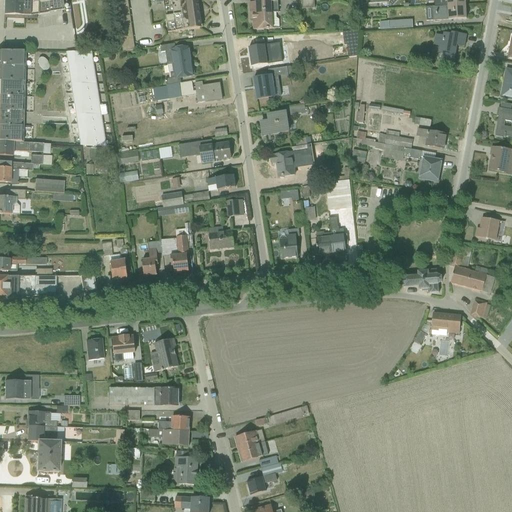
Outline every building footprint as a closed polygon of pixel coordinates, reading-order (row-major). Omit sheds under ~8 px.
[(3,0),(3,19),(35,20),(35,16),(66,12),(63,0),(3,0)] [(175,0),(180,31),(200,28),(196,0),(175,0)] [(309,0),(294,0),(295,8),(310,9),(309,0)] [(251,31),(271,31),(269,2),(250,3),(251,31)] [(464,5),(445,5),(445,17),(464,17),(464,5)] [(418,7),(419,21),(441,21),(441,6),(418,7)] [(405,22),(373,23),(373,30),(405,29),(405,22)] [(463,30),(442,27),(438,57),(452,59),(454,43),(461,44),(463,30)] [(167,49),(171,67),(191,63),(188,45),(167,49)] [(248,67),(265,65),(263,45),(246,47),(248,67)] [(59,54),(69,150),(97,147),(88,51),(59,54)] [(0,81),(22,82),(23,54),(0,53),(0,81)] [(174,81),(194,77),(191,63),(171,67),(174,81)] [(511,69),(503,68),(499,92),(511,94),(511,69)] [(254,100),(273,97),(270,76),(251,78),(254,100)] [(0,81),(0,97),(22,98),(22,82),(0,81)] [(201,103),(222,100),(220,84),(198,87),(201,103)] [(0,143),(12,144),(21,145),(22,98),(0,97),(0,143)] [(511,110),(499,109),(496,133),(511,135),(511,110)] [(259,138),(288,133),(284,111),(263,114),(264,121),(256,122),(259,138)] [(446,141),(428,138),(413,135),(412,142),(417,143),(416,149),(426,151),(444,154),(446,141)] [(402,139),(380,136),(376,162),(397,165),(397,161),(414,163),(415,156),(406,155),(408,140),(402,139)] [(0,158),(12,158),(12,144),(0,143),(0,158)] [(200,166),(230,162),(227,143),(197,148),(200,166)] [(175,159),(193,157),(192,145),(173,147),(175,159)] [(510,171),(511,163),(511,149),(495,146),(491,167),(510,171)] [(309,166),(307,151),(267,156),(268,167),(274,166),(275,179),(294,177),(293,168),(309,166)] [(118,158),(119,166),(132,165),(131,157),(118,158)] [(431,186),(436,165),(417,161),(412,182),(431,186)] [(0,162),(0,172),(9,173),(9,164),(0,162)] [(0,183),(8,184),(9,173),(0,172),(0,183)] [(118,175),(118,184),(131,183),(131,174),(118,175)] [(208,193),(233,189),(231,176),(205,180),(208,193)] [(343,180),(318,183),(322,214),(347,211),(343,180)] [(26,193),(55,194),(55,182),(27,181),(26,193)] [(273,200),(290,201),(291,193),(273,192),(273,200)] [(26,193),(26,196),(45,197),(45,202),(63,203),(63,198),(55,197),(56,195),(26,193)] [(0,214),(12,214),(12,197),(0,197),(0,214)] [(156,208),(177,207),(177,198),(156,199),(156,208)] [(220,219),(236,219),(236,203),(220,203),(220,219)] [(308,220),(307,209),(298,210),(299,221),(308,220)] [(498,220),(478,219),(476,240),(496,242),(498,220)] [(206,252),(231,248),(228,231),(203,235),(206,252)] [(331,255),(344,254),(342,235),(329,237),(331,255)] [(282,261),(298,258),(295,236),(279,238),(282,261)] [(171,275),(187,273),(185,256),(188,256),(186,237),(175,238),(176,255),(169,256),(171,275)] [(331,255),(329,237),(315,238),(318,257),(331,255)] [(93,256),(105,257),(106,245),(94,244),(93,256)] [(155,277),(153,267),(157,266),(154,250),(147,251),(148,259),(139,261),(142,279),(155,277)] [(106,284),(126,282),(124,261),(104,263),(106,284)] [(449,283),(480,291),(484,276),(454,268),(449,283)] [(421,276),(402,276),(401,282),(401,284),(401,287),(401,290),(418,290),(418,294),(431,294),(431,297),(441,298),(441,286),(444,286),(444,277),(440,277),(440,271),(428,271),(428,273),(421,273),(421,276)] [(87,289),(86,277),(75,278),(76,290),(87,289)] [(485,303),(476,301),(473,312),(471,317),(481,320),(485,303)] [(460,317),(434,315),(433,331),(459,333),(460,317)] [(111,357),(133,354),(131,336),(109,338),(111,357)] [(160,373),(178,368),(173,349),(175,349),(173,339),(153,344),(160,373)] [(84,361),(102,360),(101,340),(83,341),(84,361)] [(138,382),(137,366),(128,367),(128,383),(138,382)] [(0,400),(25,401),(25,382),(0,381),(0,400)] [(152,407),(179,408),(179,390),(152,390),(152,407)] [(70,397),(54,397),(55,408),(71,407),(70,397)] [(250,431),(298,417),(296,409),(248,423),(250,431)] [(120,422),(132,423),(132,413),(120,412),(120,422)] [(46,423),(47,414),(23,413),(23,427),(53,428),(53,423),(46,423)] [(157,431),(162,432),(189,433),(190,419),(169,417),(169,424),(158,423),(157,431)] [(53,428),(23,427),(22,441),(29,441),(52,442),(53,428)] [(234,437),(237,450),(264,443),(261,430),(234,437)] [(150,440),(150,432),(142,432),(142,440),(150,440)] [(161,447),(188,448),(189,433),(162,432),(161,447)] [(28,473),(51,474),(52,442),(29,441),(28,473)] [(240,463),(267,456),(264,443),(237,450),(240,463)] [(175,485),(193,486),(195,460),(177,459),(175,485)] [(277,482),(275,474),(244,481),(247,496),(265,492),(263,485),(277,482)] [(78,488),(78,480),(64,481),(64,489),(78,488)] [(133,492),(133,502),(146,502),(147,492),(133,492)] [(179,511),(208,511),(210,500),(181,497),(179,511)] [(19,511),(45,511),(46,501),(20,501),(19,511)]
